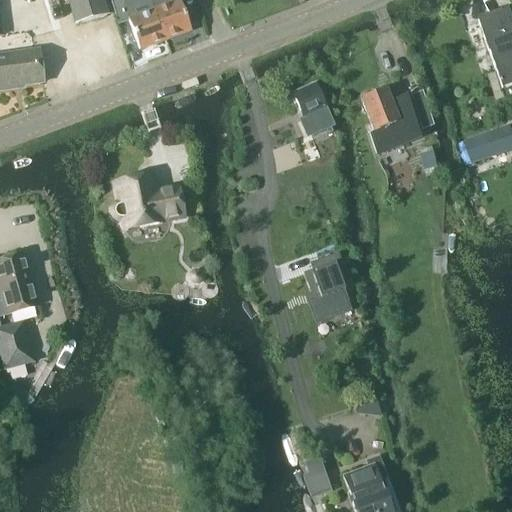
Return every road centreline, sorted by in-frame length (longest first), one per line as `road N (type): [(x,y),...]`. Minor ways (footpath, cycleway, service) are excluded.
road 1 (secondary): [(0,141),(224,55)]
road 2 (secondary): [(224,55),(362,0)]
